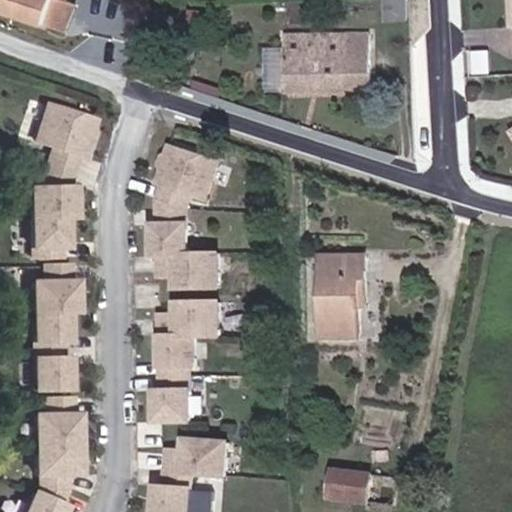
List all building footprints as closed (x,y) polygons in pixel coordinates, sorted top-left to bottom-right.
[(0,0),(0,9),(64,32),(74,5),(67,2),(67,0),(0,0)] [(404,0),(384,0),(385,14),(405,14),(404,0)] [(283,39),(281,94),(342,96),(344,41),(283,39)] [(30,254),(59,253),(59,244),(65,245),(66,214),(74,214),(74,183),(67,183),(76,152),(82,154),(94,118),(46,101),(34,138),(51,144),(40,178),(39,184),(29,185),(30,254)] [(207,196),(219,159),(170,142),(158,179),(164,181),(159,196),(161,223),(155,223),(155,255),(161,255),(161,272),(178,272),(177,287),(221,288),(221,253),(190,253),(189,208),(194,191),(207,196)] [(360,337),(359,292),(359,285),(366,284),(365,255),(323,256),(321,257),(321,260),(322,338),(360,337)] [(32,387),(68,386),(67,356),(62,356),(62,341),(67,340),(66,310),(75,310),(75,281),(70,281),(69,264),(43,265),(42,281),(31,281),(32,387)] [(221,336),(221,301),(178,302),(178,318),(162,318),(162,389),(156,389),(157,422),(193,421),(192,366),(198,367),(198,337),(221,336)] [(33,493),(23,511),(68,511),(69,511),(62,507),(67,489),(67,471),(79,471),(78,411),(72,411),(71,395),(45,396),(45,412),(33,413),(34,472),(39,472),(39,488),(35,495),(33,493)] [(229,441),(185,439),(184,455),(167,454),(165,487),(157,486),(155,511),(191,511),(193,474),(227,476),(229,441)] [(369,502),(372,474),(335,470),(332,498),(369,502)]
